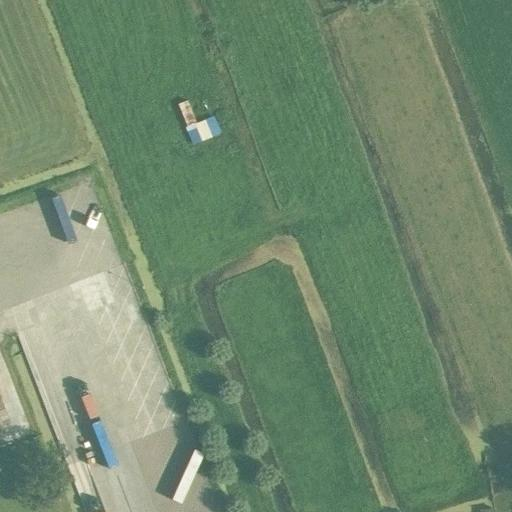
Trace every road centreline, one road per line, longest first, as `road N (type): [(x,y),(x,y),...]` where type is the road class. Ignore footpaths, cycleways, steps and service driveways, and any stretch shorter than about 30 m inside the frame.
road 1 (track): [(120,125),(156,248),(260,511)]
road 2 (unknown): [(145,511),(22,197)]
